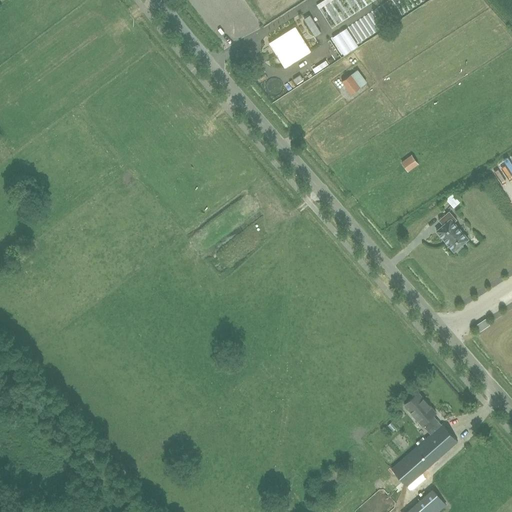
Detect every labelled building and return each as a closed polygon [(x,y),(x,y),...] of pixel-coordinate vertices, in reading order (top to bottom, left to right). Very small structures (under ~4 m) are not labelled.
[(310,15),(304,19),(315,37),(321,33),(310,15)] [(356,41),(367,38),(363,20),(352,22),(356,41)] [(305,35),(310,32),(304,23),(299,27),(305,35)] [(347,40),(353,38),(347,25),(341,28),(347,40)] [(298,33),(273,49),(285,68),(311,52),(298,33)] [(329,43),(337,56),(344,52),(336,39),(329,43)] [(326,62),(329,66),(336,62),(334,58),(326,62)] [(303,79),(300,75),(293,80),(296,84),(303,79)] [(341,82),(351,94),(360,88),(350,75),(341,82)] [(401,163),(407,171),(417,164),(411,156),(401,163)] [(27,185),(21,179),(16,184),(23,189),(27,185)] [(34,192),(27,185),(23,189),(29,196),(34,192)] [(457,208),(464,202),(456,194),(450,199),(457,208)] [(450,219),(436,231),(453,251),(456,250),(457,251),(462,246),(461,245),(468,239),(454,223),(457,220),(449,211),(446,214),(450,219)] [(14,257),(18,262),(35,248),(31,243),(14,257)] [(489,325),(485,319),(476,325),(480,331),(489,325)] [(417,392),(404,404),(430,434),(391,468),(407,486),(457,441),(442,424),(440,425),(432,416),(436,413),(417,392)] [(437,511),(446,505),(433,490),(407,511),(437,511)]
